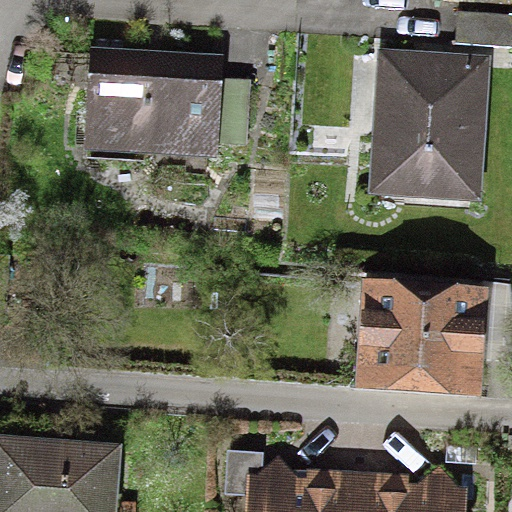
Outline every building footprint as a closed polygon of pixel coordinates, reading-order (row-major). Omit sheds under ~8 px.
[(511,16),(460,12),(457,45),(511,50),(511,16)] [(483,62),(362,59),(357,213),(478,217),(483,62)] [(216,73),(77,70),(75,175),(213,178),(216,73)] [(479,289),(351,280),(344,385),(472,394),(479,289)] [(0,511),(108,511),(113,466),(0,454),(0,511)] [(236,511),(357,511),(360,477),(239,469),(236,511)] [(458,511),(460,484),(360,477),(357,511),(458,511)]
